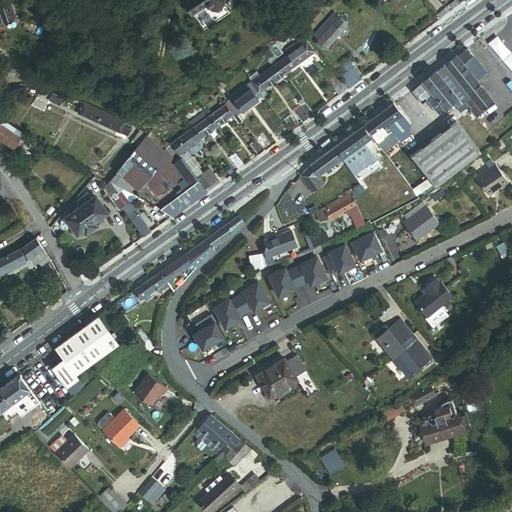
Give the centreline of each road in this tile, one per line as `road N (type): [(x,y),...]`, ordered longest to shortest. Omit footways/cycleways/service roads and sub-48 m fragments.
road 1 (residential): [(511,214),(379,276),(187,383)]
road 2 (secondary): [(278,162),(497,0)]
road 3 (residential): [(278,162),(284,173),(274,199),(174,307),(167,335),(187,383)]
road 4 (secondary): [(86,302),(278,162)]
road 5 (unclassified): [(0,69),(95,80),(142,67),(160,43),(169,1)]
road 6 (residential): [(187,383),(282,462),(312,493),(316,511)]
road 7 (unclassified): [(0,165),(86,302)]
